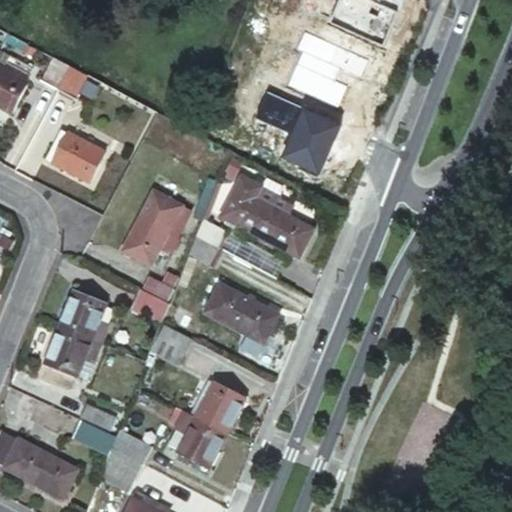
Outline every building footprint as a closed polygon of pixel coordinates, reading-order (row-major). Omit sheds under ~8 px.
[(4,66),(0,64),(0,105),(12,112),(29,80),(25,78),(32,65),(10,54),(4,66)] [(42,78),(59,87),(70,65),(54,56),(42,78)] [(70,65),(59,87),(77,96),(88,74),(70,65)] [(312,105),(302,101),(285,101),(278,106),(270,117),(271,129),(276,141),(285,148),(299,150),(308,146),(318,136),(320,126),(319,114),(312,105)] [(61,127),(46,156),(89,179),(104,149),(61,127)] [(154,188),(122,246),(152,263),(184,205),(154,188)] [(243,189),(228,216),(298,254),(313,226),(243,189)] [(204,219),(197,237),(221,249),(230,234),(204,219)] [(221,249),(197,237),(189,255),(212,269),(223,250),(221,249)] [(153,280),(148,290),(171,302),(181,275),(171,271),(165,287),(153,280)] [(219,279),(203,308),(264,340),(280,311),(219,279)] [(75,288),(60,325),(92,338),(106,302),(75,288)] [(171,302),(148,290),(137,308),(162,322),(171,302)] [(193,337),(166,324),(155,346),(180,360),(193,337)] [(92,338),(60,325),(45,361),(76,375),(77,373),(83,358),(93,362),(101,342),(92,338)] [(77,373),(87,377),(93,362),(83,358),(77,373)] [(218,380),(199,414),(228,429),(247,395),(218,380)] [(82,399),(74,416),(111,434),(120,416),(82,399)] [(199,414),(188,408),(178,425),(189,431),(180,448),(209,464),(228,429),(199,414)] [(113,446),(116,437),(111,434),(74,416),(66,434),(109,454),(113,446)] [(178,425),(170,441),(181,446),(189,431),(178,425)] [(120,427),(116,437),(113,446),(143,462),(153,445),(120,427)] [(0,461),(4,464),(18,437),(4,430),(0,437),(0,461)] [(79,469),(18,437),(4,464),(3,465),(63,497),(79,469)] [(143,462),(113,446),(109,454),(100,478),(127,492),(143,462)] [(137,492),(134,497),(161,511),(172,511),(173,510),(137,492)] [(161,511),(134,497),(125,511),(161,511)]
